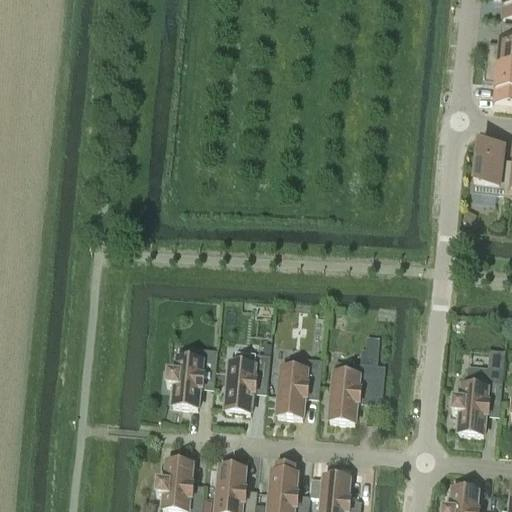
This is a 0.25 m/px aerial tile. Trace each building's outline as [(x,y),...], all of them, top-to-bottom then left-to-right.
[(511,0),(492,0),(493,4),(505,5),(503,23),(511,23),(511,0)] [(486,68),(511,70),(511,33),(502,33),(500,50),(488,49),(486,68)] [(511,70),(486,68),(484,87),(496,88),(495,106),(511,107),(511,70)] [(511,191),(511,166),(503,166),(504,153),(479,150),(473,198),(499,201),(510,202),(510,203),(511,203),(511,191)] [(475,221),(468,217),(463,227),(470,231),(475,221)] [(168,378),(167,391),(175,392),(173,413),(198,415),(200,395),(203,395),(204,382),(214,383),(215,383),(218,356),(195,354),(194,366),(178,365),(176,379),(168,378)] [(230,370),(225,418),(251,420),(253,400),(255,400),(257,387),(267,388),(266,388),(268,388),(270,361),(251,359),(251,360),(236,358),(235,370),(230,370)] [(282,375),(277,423),(303,425),(305,405),(308,405),(309,392),(319,393),(320,394),(322,366),(303,365),(288,363),(287,375),(282,375)] [(453,405),(452,419),(460,420),(458,440),(484,442),(486,422),(489,422),(490,409),(500,410),(504,365),(489,363),(487,382),(469,381),(468,392),(463,392),(461,406),(453,405)] [(334,380),(330,428),(355,430),(357,410),(360,410),(361,397),(371,398),(372,399),(372,398),(382,399),(382,400),(383,400),(385,372),(352,369),(350,381),(334,380)] [(157,488),(156,501),(164,502),(163,511),(202,511),(204,505),(202,505),(192,504),(194,491),(191,491),(193,471),(188,470),(189,462),(173,461),(172,469),(167,468),(165,489),(157,488)] [(272,478),(268,511),(297,511),(298,501),(296,501),(298,481),(293,480),(294,472),(277,471),(277,479),(272,478)] [(220,473),(216,511),(255,511),(256,510),(255,510),(255,511),(245,510),(246,496),(243,496),(246,476),(220,473)] [(324,483),(321,511),(350,511),(351,506),(348,506),(350,485),(345,485),(346,477),(330,476),(329,484),(324,483)] [(476,511),(478,498),(474,497),(474,490),(458,488),(458,496),(453,495),(451,511),(476,511)]
